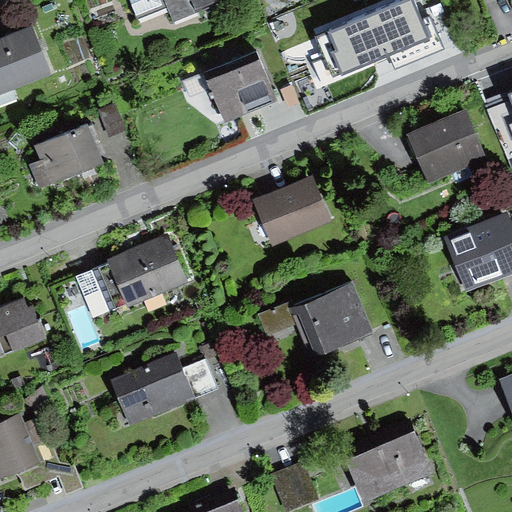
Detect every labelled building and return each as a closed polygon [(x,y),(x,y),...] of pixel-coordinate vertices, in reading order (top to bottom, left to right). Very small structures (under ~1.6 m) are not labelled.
[(129,0),(138,19),(169,6),(175,20),(204,8),(201,0),(202,0),(129,0)] [(413,0),(407,0),(318,38),(336,78),(387,56),(394,72),(446,50),(432,17),(422,21),(413,0)] [(38,28),(0,42),(0,97),(56,75),(38,28)] [(260,51),(205,72),(224,121),(279,100),(260,51)] [(293,83),(281,87),(287,106),(299,103),(293,83)] [(511,95),(503,99),(511,120),(511,95)] [(115,100),(99,107),(111,133),(126,127),(115,100)] [(473,109),(414,131),(432,178),(491,156),(473,109)] [(90,117),(36,138),(42,156),(32,160),(41,183),(106,157),(90,117)] [(314,180),(258,201),(273,241),(329,221),(314,180)] [(511,219),(508,210),(449,233),(470,286),(511,269),(511,219)] [(166,232),(96,260),(116,309),(186,280),(166,232)] [(353,274),(259,309),(267,331),(298,319),(310,352),(373,329),(353,274)] [(25,292),(0,301),(0,338),(5,351),(47,334),(34,298),(28,301),(25,292)] [(178,352),(112,379),(131,425),(196,398),(193,390),(216,381),(206,356),(183,366),(178,352)] [(511,370),(500,375),(511,404),(511,370)] [(24,413),(0,421),(0,474),(41,460),(24,413)] [(415,423),(347,450),(365,494),(434,470),(415,423)] [(304,460),(273,473),(289,510),(320,497),(304,460)] [(196,511),(195,511),(241,511),(241,510),(244,508),(237,490),(193,508),(196,511)]
